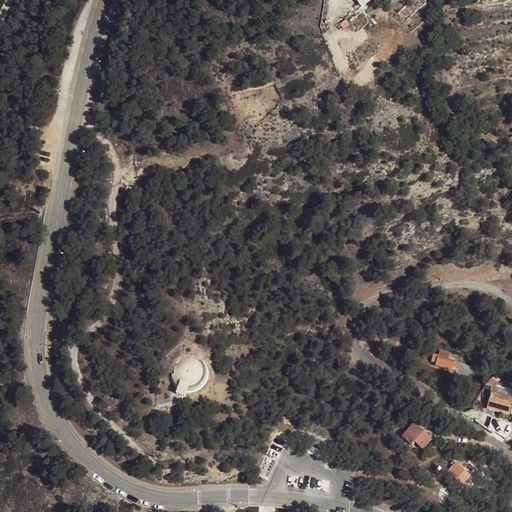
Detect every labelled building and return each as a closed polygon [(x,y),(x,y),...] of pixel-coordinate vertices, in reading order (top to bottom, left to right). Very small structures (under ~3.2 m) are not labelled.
[(349,25),(346,20),(339,24),(343,29),(349,25)] [(378,331),(368,335),(373,346),(384,342),(378,331)] [(433,355),(431,361),(435,362),(435,364),(452,370),(454,362),(448,360),(449,355),(439,352),(437,357),(433,355)] [(185,397),(187,390),(190,390),(192,390),(195,390),(197,389),(198,388),(200,387),(202,385),(203,383),(204,381),(205,380),(206,377),(207,376),(207,373),(207,371),(206,369),(205,367),(205,365),(203,363),(202,361),(201,360),(199,359),(197,357),(195,357),(193,356),(190,356),(188,356),(186,356),(184,356),(182,357),(180,358),(178,360),(177,361),(175,363),(174,365),(173,367),(173,369),(172,371),(172,373),(172,375),(172,377),(173,379),(174,381),(175,383),(176,385),(179,387),(177,394),(185,397)] [(491,379),(485,385),(491,387),(491,390),(495,391),(496,386),(492,385),(493,382),(494,380),(491,379)] [(487,409),(509,415),(511,405),(511,402),(499,399),(500,395),(491,393),(487,409)] [(509,424),(492,418),(489,427),(507,433),(509,424)] [(418,421),(403,437),(413,445),(416,442),(423,448),(435,436),(418,421)] [(304,447),(313,451),(315,448),(306,443),(304,447)] [(449,471),(463,485),(470,477),(462,470),(453,461),(451,464),(454,466),(449,471)]
